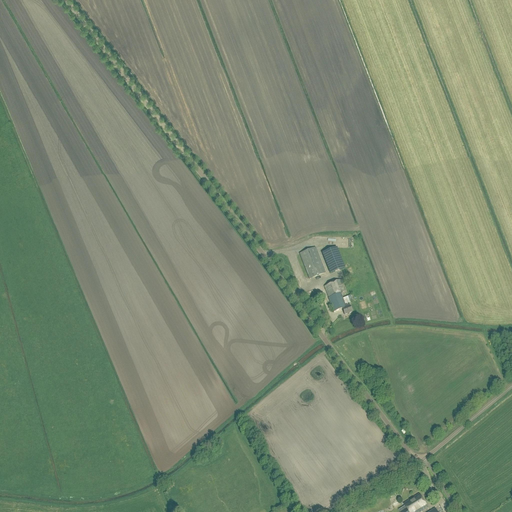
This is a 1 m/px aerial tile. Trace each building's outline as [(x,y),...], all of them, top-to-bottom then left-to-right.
[(309,280),(325,274),(315,248),(300,254),(309,280)] [(322,254),(330,274),(345,269),(337,248),(322,254)] [(338,294),(346,292),(342,280),(330,285),(324,287),(328,298),(330,298),(338,294)] [(330,298),(328,298),(334,313),(342,310),(344,316),(352,313),(349,304),(344,306),(343,307),(338,294),(330,298)] [(422,511),(428,508),(419,494),(403,504),(407,510),(403,511),(422,511)]
